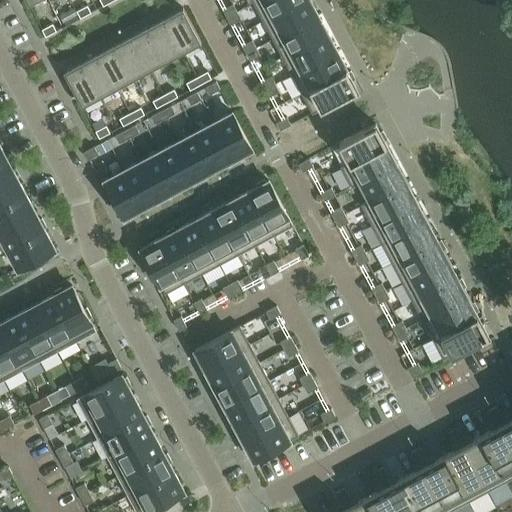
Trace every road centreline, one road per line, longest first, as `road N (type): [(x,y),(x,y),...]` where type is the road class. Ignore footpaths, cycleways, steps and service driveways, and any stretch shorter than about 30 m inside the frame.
road 1 (residential): [(230,511),(90,248),(80,204),(0,50)]
road 2 (residential): [(420,419),(282,165)]
road 3 (residential): [(245,511),(420,419)]
road 4 (residential): [(266,136),(194,0)]
